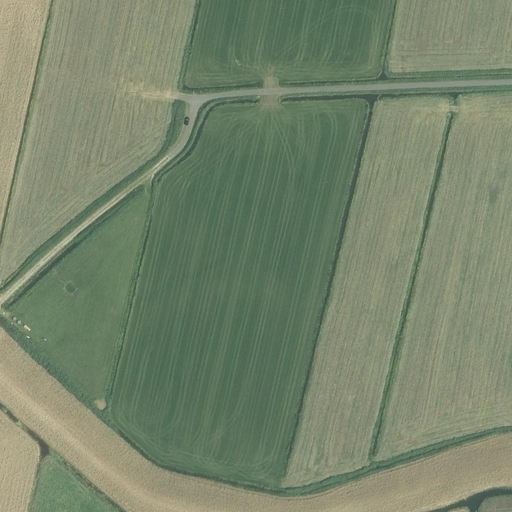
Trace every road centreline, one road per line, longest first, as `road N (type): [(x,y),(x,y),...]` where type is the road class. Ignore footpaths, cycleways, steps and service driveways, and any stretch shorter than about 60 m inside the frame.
road 1 (unclassified): [(182,147),(194,103),(216,95),(511,83)]
road 2 (track): [(0,301),(182,147)]
